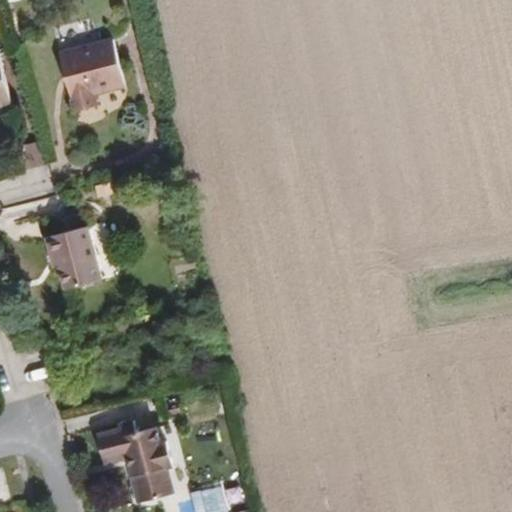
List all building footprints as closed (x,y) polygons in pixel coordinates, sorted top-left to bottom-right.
[(116,41),(65,54),(80,111),(101,105),(98,95),(129,87),(116,41)] [(0,105),(13,103),(0,57),(0,105)] [(66,252),(69,265),(74,286),(109,278),(96,226),(57,235),(60,253),(66,252)] [(63,265),(69,265),(66,252),(60,253),(63,265)] [(127,430),(105,435),(113,463),(139,456),(140,463),(135,465),(145,503),(181,493),(174,467),(179,465),(173,444),(168,446),(163,427),(144,433),(141,421),(126,425),(127,430)]
